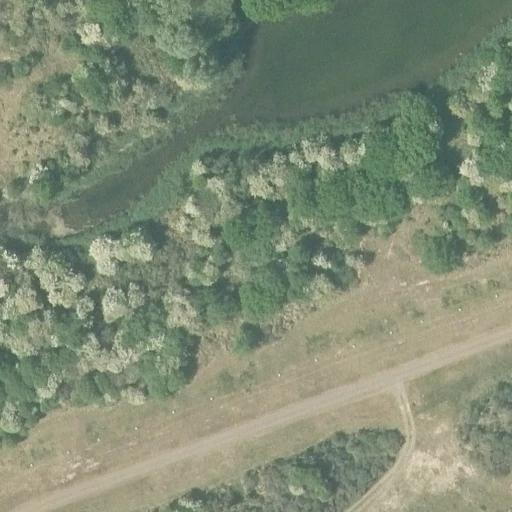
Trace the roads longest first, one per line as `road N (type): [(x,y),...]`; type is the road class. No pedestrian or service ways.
road 1 (track): [(25,511),(511,332)]
road 2 (track): [(425,511),(391,377)]
